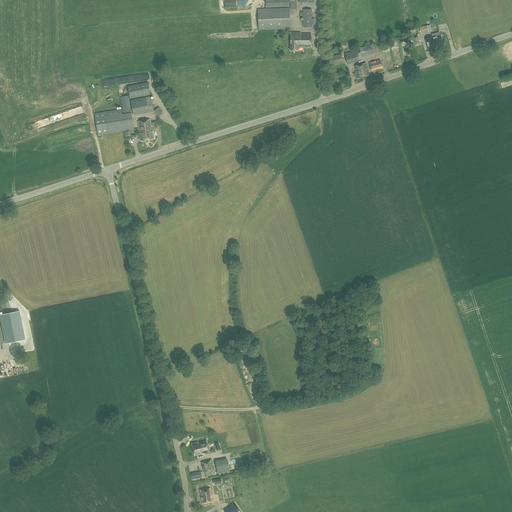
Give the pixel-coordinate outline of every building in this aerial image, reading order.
[(259,30),(290,28),(290,8),(258,9),(259,30)] [(304,21),(304,27),(312,27),(312,9),(303,9),(304,21)] [(421,33),(432,31),(431,25),(426,26),(425,22),(419,24),(421,33)] [(311,47),(312,34),(301,34),(301,32),(291,32),(291,50),(298,50),(298,47),(311,47)] [(435,44),(442,42),(440,35),(436,36),(436,34),(432,35),(433,37),(426,39),(429,50),(437,48),(435,44)] [(414,46),(421,45),(419,35),(412,36),(414,46)] [(376,44),(356,48),(359,57),(378,52),(376,44)] [(330,66),(344,62),(342,54),(328,58),(330,66)] [(372,70),(383,68),(381,60),(370,63),(372,70)] [(357,78),(370,75),(368,68),(368,69),(366,63),(355,66),(356,72),(357,78)] [(130,99),(150,95),(148,82),(128,86),(130,99)] [(124,113),(133,111),(129,95),(120,97),(124,113)] [(134,116),(154,112),(151,96),(131,100),(134,116)] [(154,110),(157,115),(162,112),(160,107),(154,110)] [(98,135),(107,133),(134,129),(131,113),(123,114),(122,109),(95,113),(98,135)] [(140,141),(154,138),(153,131),(152,131),(150,120),(138,121),(140,133),(139,133),(140,141)] [(20,311),(0,314),(0,318),(5,343),(26,339),(20,311)] [(202,453),(209,452),(207,440),(198,442),(192,443),(195,456),(202,454),(202,453)] [(223,445),(224,453),(239,450),(238,442),(223,445)] [(218,474),(230,471),(228,458),(215,460),(218,474)] [(204,473),(214,471),(211,459),(201,462),(204,473)] [(201,471),(191,473),(192,479),(202,477),(201,471)] [(203,504),(214,502),(211,487),(200,489),(203,504)] [(223,510),(224,511),(241,511),(235,502),(223,510)]
